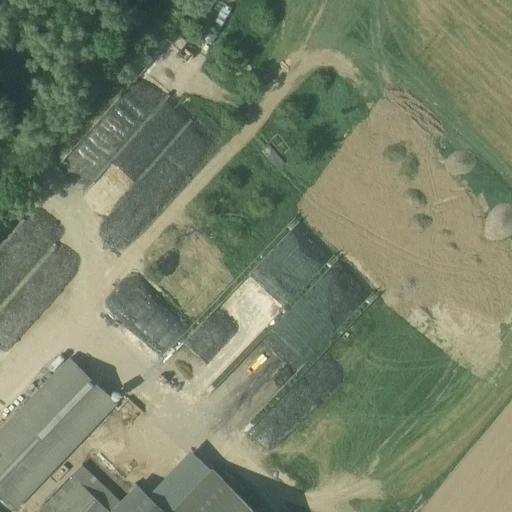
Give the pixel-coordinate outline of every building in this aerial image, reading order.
[(192,173),(216,145),(212,129),(141,69),(58,166),(61,178),(82,195),(78,181),(79,180),(77,170),(72,165),(78,158),(80,157),(88,149),(104,145),(113,134),(117,133),(122,128),(126,132),(144,127),(152,135),(156,149),(166,157),(167,160),(176,168),(178,176),(192,173)] [(272,251),(165,355),(199,390),(206,390),(215,382),(238,360),(230,351),(244,351),(253,342),(275,342),(275,319),(310,285),(310,275),(325,274),(316,265),(325,257),(325,243),(312,230),(301,230),(301,241),(281,241),(281,261),(272,251)] [(0,253),(0,303),(29,267),(5,247),(0,253)] [(70,358),(0,431),(0,491),(17,508),(117,404),(70,358)] [(256,511),(215,473),(177,511),(256,511)] [(112,511),(75,477),(41,511),(112,511)]
